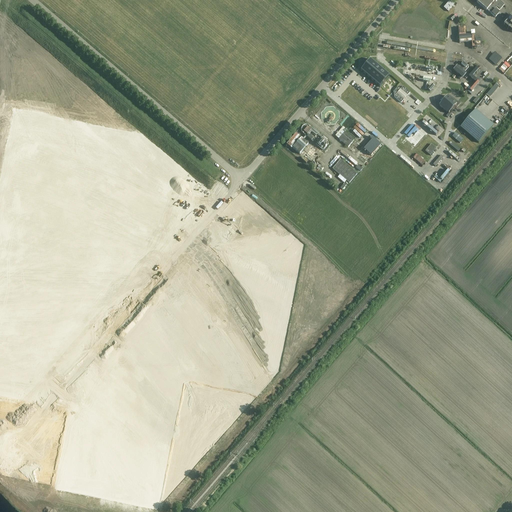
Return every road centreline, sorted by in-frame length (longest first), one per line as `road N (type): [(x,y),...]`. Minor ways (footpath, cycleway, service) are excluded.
road 1 (unknown): [(227,196),(205,221),(149,499),(80,486),(145,157)]
road 2 (unknown): [(212,213),(125,141),(19,119),(0,215)]
road 3 (unclassified): [(242,179),(32,0)]
road 4 (unknown): [(125,141),(73,401)]
road 5 (unclassified): [(242,179),(396,0)]
road 6 (unknown): [(165,420),(0,385)]
